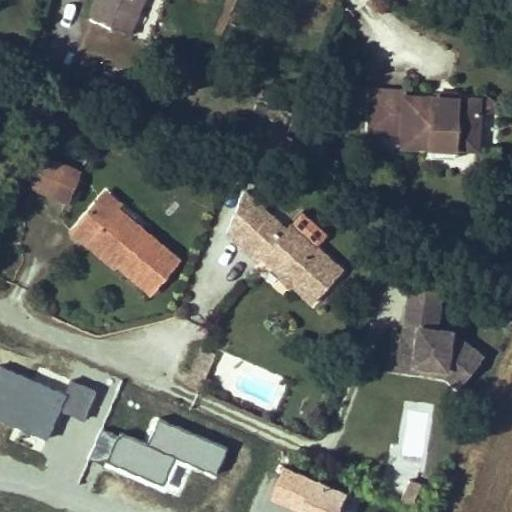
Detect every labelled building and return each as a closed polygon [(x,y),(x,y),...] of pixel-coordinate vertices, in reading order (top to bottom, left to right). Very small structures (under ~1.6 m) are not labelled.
[(96,0),(90,18),(130,33),(142,0),(96,0)] [(147,39),(162,0),(146,0),(134,34),(147,39)] [(406,90),(371,89),(369,131),(403,133),(402,145),(430,146),(454,147),(476,148),(478,98),(406,95),(406,90)] [(485,113),(485,141),(496,142),(497,113),(485,113)] [(307,145),(287,136),(282,150),(278,160),(297,168),(307,145)] [(255,150),(278,160),(282,150),(259,140),(255,150)] [(454,147),(430,146),(430,156),(453,157),(454,147)] [(64,165),(42,155),(30,186),(52,195),(64,165)] [(78,171),(64,165),(52,195),(66,201),(78,171)] [(116,207),(120,202),(105,191),(97,200),(111,212),(116,207)] [(97,200),(71,231),(87,244),(89,241),(117,264),(150,292),(178,259),(116,207),(111,212),(97,200)] [(269,215),(242,245),(258,260),(261,256),(312,302),(342,270),(290,224),(285,229),(269,215)] [(115,267),(117,264),(89,241),(87,244),(115,267)] [(369,296),(342,270),(312,302),(352,338),(369,296)] [(459,387),(484,356),(459,337),(451,336),(452,330),(436,328),(441,290),(409,286),(404,325),(410,326),(409,336),(393,334),(391,352),(412,355),(414,355),(413,365),(446,369),(445,376),(459,387)] [(214,353),(200,347),(184,383),(199,389),(214,353)] [(413,365),(414,355),(412,355),(391,352),(388,369),(445,376),(446,369),(413,365)] [(282,511),(338,511),(346,489),(281,468),(268,507),(282,511)]
